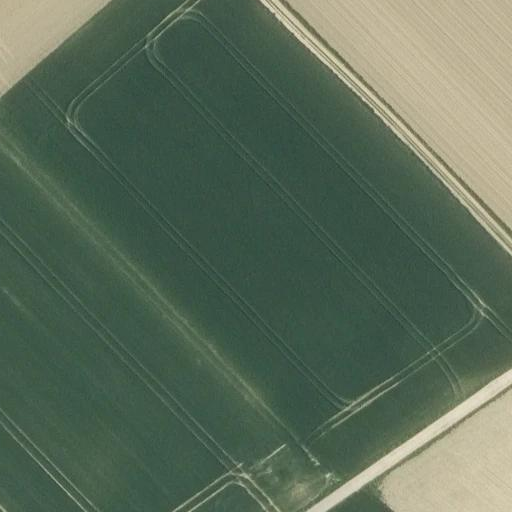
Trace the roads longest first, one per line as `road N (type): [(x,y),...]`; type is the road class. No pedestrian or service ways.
road 1 (track): [(275,0),(511,252)]
road 2 (track): [(511,377),(320,511)]
